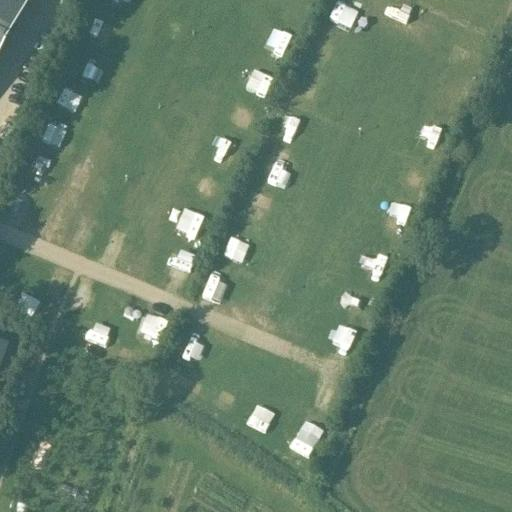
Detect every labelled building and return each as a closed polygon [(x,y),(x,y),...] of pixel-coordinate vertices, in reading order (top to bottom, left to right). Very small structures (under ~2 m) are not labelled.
[(0,0),(0,59),(31,0),(0,0)] [(80,75),(98,82),(107,61),(90,54),(80,75)] [(234,132),(250,138),(256,124),(240,117),(234,132)] [(53,130),(48,147),(66,152),(71,136),(53,130)] [(33,163),(25,192),(34,195),(42,166),(33,163)] [(81,310),(76,328),(94,334),(100,316),(81,310)]
